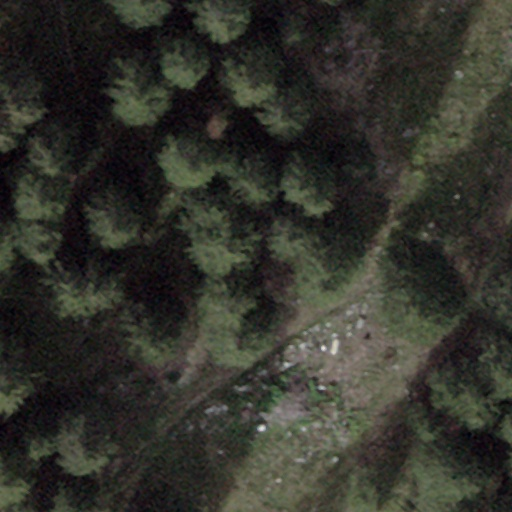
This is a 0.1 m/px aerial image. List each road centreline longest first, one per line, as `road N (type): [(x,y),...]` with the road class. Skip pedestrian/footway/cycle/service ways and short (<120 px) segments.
road 1 (track): [(511,198),(50,511)]
road 2 (track): [(315,511),(442,366),(511,211)]
